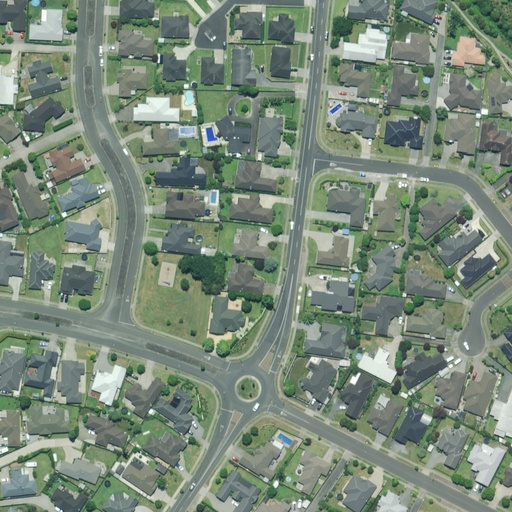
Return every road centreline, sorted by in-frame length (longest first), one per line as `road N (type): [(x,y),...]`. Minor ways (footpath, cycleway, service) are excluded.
road 1 (residential): [(103,0),(99,94),(140,209),(122,328)]
road 2 (residential): [(105,322),(121,203),(83,107),(84,0)]
road 3 (residential): [(483,511),(265,398)]
road 4 (residential): [(308,158),(465,180),(511,236)]
road 5 (residential): [(258,373),(285,314),(308,158)]
road 6 (residential): [(308,158),(323,3)]
road 7 (tertiary): [(122,328),(236,372)]
road 8 (tertiary): [(241,408),(178,511)]
